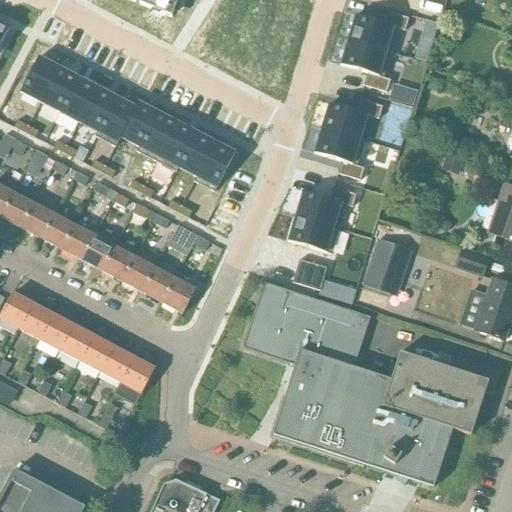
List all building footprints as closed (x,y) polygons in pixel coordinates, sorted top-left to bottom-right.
[(125,0),(172,19),(179,0),(125,0)] [(355,17),(347,42),(390,55),(398,30),(404,32),(408,20),(385,13),(382,25),(355,17)] [(425,22),(420,37),(433,40),(437,26),(425,22)] [(0,24),(0,47),(9,30),(0,24)] [(347,42),(340,67),(367,75),(363,87),(386,94),(390,81),(383,79),(390,55),(347,42)] [(38,58),(19,94),(40,104),(58,69),(38,58)] [(58,69),(40,104),(59,115),(78,79),(58,69)] [(78,79),(59,115),(78,125),(97,89),(78,79)] [(429,81),(426,90),(437,93),(439,84),(429,81)] [(97,89),(78,125),(97,135),(116,99),(97,89)] [(116,99),(97,135),(116,145),(119,140),(135,109),(116,99)] [(328,105),(321,130),(364,143),(364,142),(359,141),(367,117),(378,121),(382,108),(359,101),(355,113),(328,105)] [(135,107),(119,140),(139,150),(157,114),(137,103),(135,107)] [(157,114),(139,150),(158,160),(176,124),(157,114)] [(17,122),(13,129),(24,134),(28,127),(17,122)] [(176,124),(158,160),(177,170),(196,134),(176,124)] [(28,127),(24,134),(35,140),(38,133),(28,127)] [(321,130),(314,155),(340,163),(337,175),(360,182),(364,170),(357,167),(364,143),(321,130)] [(196,134),(177,170),(196,180),(215,144),(196,134)] [(11,148),(11,149),(12,149),(23,155),(27,148),(16,142),(15,141),(11,148)] [(55,142),(52,149),(62,154),(66,147),(55,142)] [(215,144),(196,180),(216,190),(235,154),(215,144)] [(66,147),(62,154),(73,160),(77,153),(66,147)] [(36,153),(32,160),(43,166),(47,158),(36,152),(36,153)] [(446,155),(441,171),(458,177),(464,161),(446,155)] [(94,162),(90,169),(101,175),(104,167),(94,162)] [(398,162),(394,176),(405,179),(409,165),(398,162)] [(64,177),(68,170),(69,170),(56,163),(52,171),(64,177)] [(104,167),(101,175),(111,180),(115,173),(104,167)] [(85,188),(89,181),(76,174),(72,182),(79,185),(85,188)] [(132,182),(129,189),(139,195),(143,187),(132,182)] [(96,185),(92,192),(105,199),(112,203),(116,195),(110,192),(109,191),(96,184),(96,185)] [(0,187),(0,219),(13,195),(0,187)] [(143,187),(139,195),(150,200),(154,193),(143,187)] [(511,189),(504,187),(488,234),(505,240),(511,242),(511,189)] [(302,193),(295,218),(338,231),(345,207),(352,209),(356,196),(333,189),(329,201),(302,193)] [(13,195),(0,219),(20,230),(33,205),(14,195),(13,195)] [(116,195),(112,203),(125,210),(129,202),(116,195)] [(171,202),(167,209),(177,215),(181,207),(171,202)] [(33,205),(20,230),(40,241),(54,216),(33,205)] [(145,220),(149,213),(149,212),(137,205),(132,213),(134,215),(145,220)] [(181,208),(178,215),(188,221),(192,213),(181,208)] [(54,216),(40,241),(60,252),(73,227),(54,216)] [(165,231),(169,223),(157,217),(153,225),(165,231)] [(295,218),(287,243),(330,256),(338,231),(295,218)] [(73,227),(60,252),(61,252),(81,262),(88,248),(94,238),(73,227)] [(185,242),(189,234),(177,227),(173,235),(185,242)] [(88,248),(81,262),(101,273),(114,248),(113,248),(94,238),(88,248)] [(205,252),(209,245),(197,238),(193,246),(205,252)] [(377,242),(363,288),(389,296),(393,284),(401,287),(407,266),(400,264),(404,250),(377,242)] [(114,248),(101,273),(122,284),(135,259),(114,248)] [(482,280),(490,258),(461,249),(454,271),(482,280)] [(135,259),(122,284),(141,295),(154,270),(135,259)] [(299,261),(292,284),(315,291),(322,268),(299,261)] [(154,270),(141,295),(161,305),(174,280),(154,270)] [(174,280),(161,305),(182,316),(191,298),(195,291),(174,280)] [(504,342),(511,319),(511,286),(492,280),(474,333),(504,342)] [(319,292),(318,296),(329,300),(334,285),(322,282),(319,292)] [(243,347),(242,351),(258,356),(260,356),(263,357),(267,359),(294,368),(292,375),(289,384),(286,393),(286,395),(285,399),(283,398),(278,411),(278,413),(272,430),(272,432),(269,438),(273,439),(275,440),(292,446),(293,446),(311,452),(312,452),(329,458),(331,458),(348,464),(350,464),(363,469),(364,467),(368,468),(370,469),(385,474),(396,477),(394,481),(398,484),(404,487),(408,481),(422,486),(429,488),(430,488),(433,489),(433,488),(436,479),(440,469),(445,451),(446,450),(451,433),(452,431),(462,434),(463,435),(470,437),(475,425),(475,423),(481,406),(481,404),(484,394),(493,397),(493,396),(496,388),(500,374),(481,367),(452,358),(448,370),(399,354),(390,382),(372,376),(353,370),(369,319),(263,285),(263,287),(262,289),(256,306),(256,308),(250,325),(250,327),(244,344),(243,347)] [(9,302),(0,318),(0,322),(17,331),(18,331),(31,306),(12,296),(9,302)] [(31,306),(18,331),(20,332),(38,342),(51,316),(33,307),(31,306)] [(51,316),(38,342),(39,343),(60,354),(73,328),(52,317),(51,316)] [(73,328),(60,354),(80,364),(94,339),(73,328)] [(94,339),(80,364),(98,374),(112,348),(94,339)] [(112,348),(98,374),(100,374),(119,385),(133,359),(113,349),(112,348)] [(133,359),(119,385),(122,386),(139,395),(141,396),(154,371),(135,361),(133,359)] [(0,375),(5,378),(11,366),(3,362),(0,367),(0,375)] [(25,389),(31,377),(23,372),(17,384),(25,389)] [(45,399),(52,387),(44,383),(37,395),(45,399)] [(0,402),(9,408),(11,404),(12,401),(16,393),(0,384),(0,402)] [(65,410),(72,398),(64,394),(57,406),(65,410)] [(85,421),(92,409),(84,404),(77,417),(85,421)] [(105,432),(112,419),(104,415),(97,427),(105,432)] [(82,511),(84,509),(14,472),(0,497),(0,511),(82,511)] [(162,487),(151,511),(214,511),(216,509),(220,502),(219,502),(186,487),(175,482),(162,487)]
